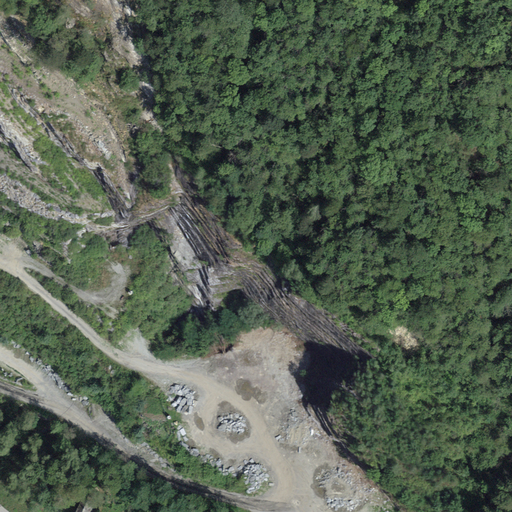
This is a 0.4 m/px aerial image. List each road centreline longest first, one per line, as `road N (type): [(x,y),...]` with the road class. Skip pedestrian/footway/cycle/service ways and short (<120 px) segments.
road 1 (track): [(0,385),(77,412),(157,474),(264,510),(284,507),(301,464),(284,414),(267,394),(238,382),(144,371),(0,266)]
road 2 (track): [(0,202),(16,194),(40,228),(112,262),(120,274),(116,289),(97,299),(9,254)]
